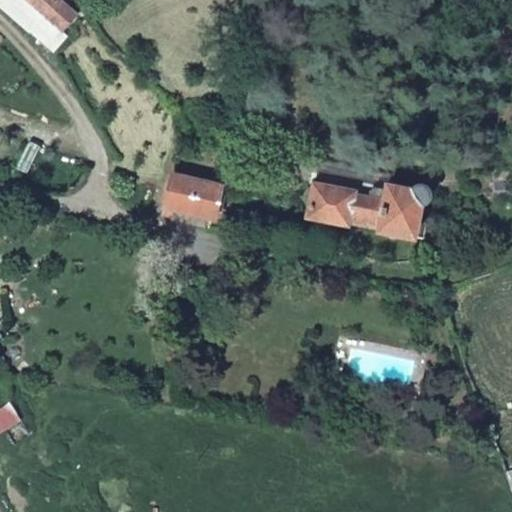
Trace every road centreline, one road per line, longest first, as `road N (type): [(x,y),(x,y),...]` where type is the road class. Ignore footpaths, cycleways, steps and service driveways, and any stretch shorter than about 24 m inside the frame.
road 1 (track): [(209,233),(420,276),(511,251)]
road 2 (unclassified): [(0,191),(209,233)]
road 3 (track): [(102,172),(79,109),(0,19)]
